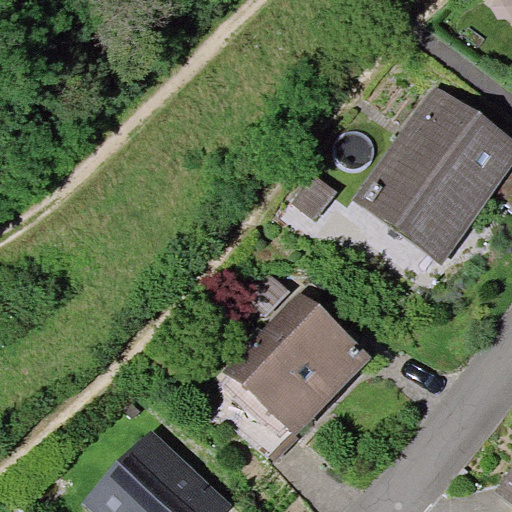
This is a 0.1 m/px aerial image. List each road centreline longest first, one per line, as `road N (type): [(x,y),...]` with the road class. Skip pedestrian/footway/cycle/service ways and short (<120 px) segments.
road 1 (track): [(0,240),(123,137),(261,0)]
road 2 (residential): [(511,354),(390,511)]
